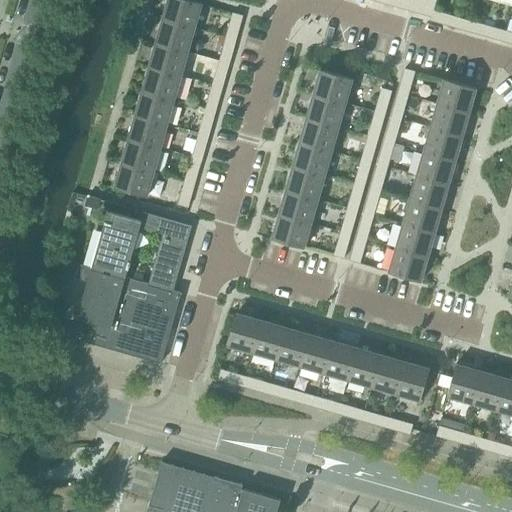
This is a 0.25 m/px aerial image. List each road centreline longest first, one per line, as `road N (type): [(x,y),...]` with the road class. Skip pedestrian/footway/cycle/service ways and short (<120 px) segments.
road 1 (residential): [(218,259),(293,0),(511,64)]
road 2 (residential): [(481,334),(218,259)]
road 3 (residential): [(353,461),(168,427)]
road 4 (residential): [(0,376),(168,427)]
road 5 (residential): [(168,427),(218,259)]
road 6 (unclassified): [(168,427),(328,478)]
road 7 (residential): [(511,506),(353,461)]
road 8 (residential): [(0,143),(41,0)]
road 9 (unclassified): [(328,478),(448,511)]
